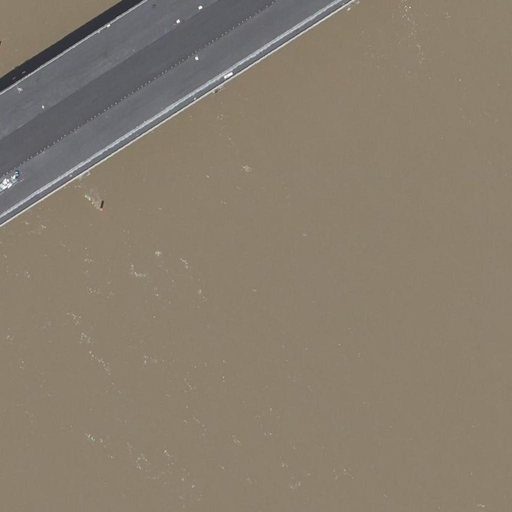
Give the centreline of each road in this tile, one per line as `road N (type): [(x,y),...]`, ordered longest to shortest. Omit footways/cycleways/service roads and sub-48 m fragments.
road 1 (secondary): [(0,204),(319,0)]
road 2 (secondary): [(293,0),(0,188)]
